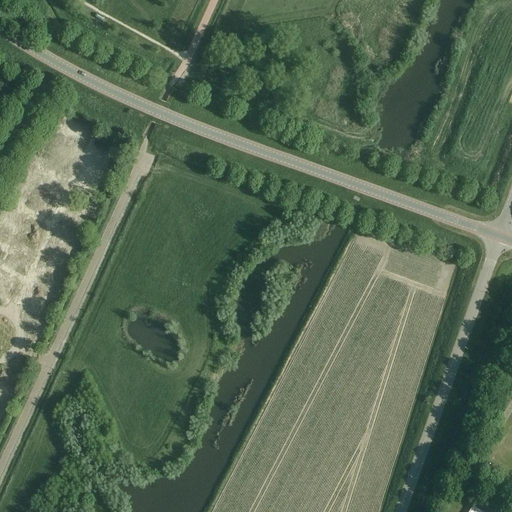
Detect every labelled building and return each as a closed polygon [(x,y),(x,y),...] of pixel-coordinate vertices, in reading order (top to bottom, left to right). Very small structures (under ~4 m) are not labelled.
[(64,119),(54,140),(61,143),(64,137),(77,143),(84,129),(64,119)] [(110,197),(96,194),(97,188),(89,186),(87,196),(100,200),(96,214),(105,216),(110,197)] [(4,216),(15,220),(21,204),(10,200),(4,216)] [(84,223),(86,217),(79,214),(77,219),(84,223)] [(66,234),(74,236),(77,223),(64,220),(59,241),(64,243),(66,234)] [(37,221),(30,226),(39,240),(47,234),(37,221)] [(9,234),(6,238),(13,243),(16,239),(24,244),(27,238),(4,223),(0,228),(9,234)] [(89,252),(95,235),(81,230),(75,247),(89,252)] [(23,266),(35,248),(29,244),(17,262),(23,266)] [(59,259),(76,265),(80,253),(64,247),(59,259)] [(55,273),(71,278),(73,269),(58,264),(55,273)] [(8,275),(5,282),(11,284),(13,277),(8,275)] [(59,282),(49,280),(47,295),(58,296),(59,282)] [(38,298),(35,307),(57,315),(61,305),(47,300),(47,301),(38,298)] [(18,365),(16,370),(25,375),(28,371),(18,365)] [(18,376),(15,382),(23,385),(25,379),(18,376)] [(0,377),(0,392),(15,398),(20,385),(0,377)] [(494,511),(501,511),(506,505),(483,490),(477,500),(494,511)]
